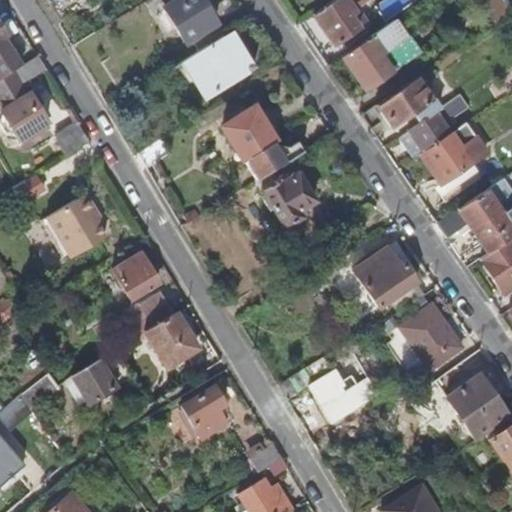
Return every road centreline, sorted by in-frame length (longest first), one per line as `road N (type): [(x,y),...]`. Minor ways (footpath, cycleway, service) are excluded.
road 1 (residential): [(23,0),(332,511)]
road 2 (residential): [(511,363),(260,0)]
